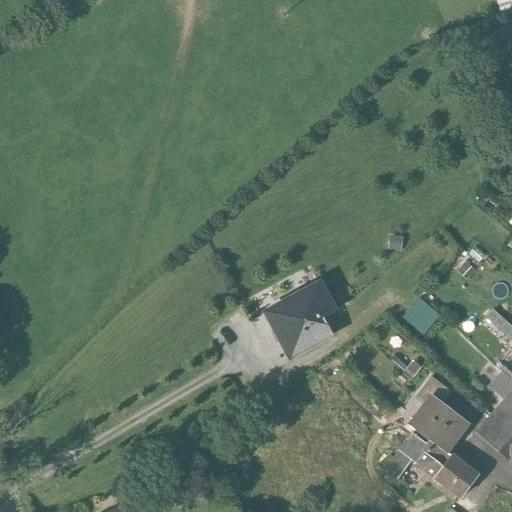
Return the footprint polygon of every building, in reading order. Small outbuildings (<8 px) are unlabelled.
[(511,0),(497,0),(503,14),(511,11),(511,0)] [(288,301),(315,348),(335,337),(331,330),(375,306),(368,294),(387,283),(370,254),(288,301)] [(426,334),(441,317),(421,300),(406,316),(426,334)] [(511,326),(492,309),(484,319),(511,343),(511,326)] [(482,380),(440,338),(426,352),(467,394),(482,380)] [(511,382),(504,375),(489,391),(505,406),(476,438),(511,471),(511,382)] [(447,456),(449,452),(470,424),(445,404),(453,394),(430,377),(412,400),(422,408),(409,426),(414,430),(447,456)] [(447,456),(414,430),(383,472),(397,482),(412,463),(462,500),(480,475),(449,452),(447,456)] [(124,511),(132,507),(122,491),(86,511),(124,511)]
